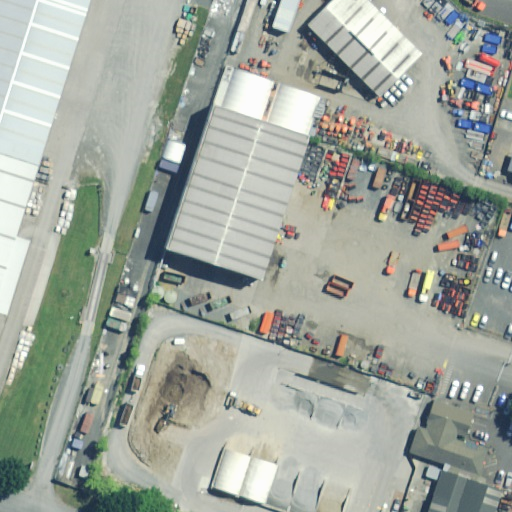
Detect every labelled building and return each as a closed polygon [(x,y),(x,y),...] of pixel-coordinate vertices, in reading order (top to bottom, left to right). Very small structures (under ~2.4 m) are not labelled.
[(0,0),(0,314),(6,317),(29,243),(15,238),(89,0),(0,0)] [(296,0),(278,0),(269,28),(285,34),(296,0)] [(418,55),(363,0),(355,0),(353,2),(350,0),(332,0),(305,27),(376,97),(418,55)] [(302,139),(207,108),(160,252),(255,283),(302,139)] [(471,413),(432,400),(424,426),(426,426),(424,431),(416,428),(408,452),(476,475),(484,451),(452,440),(454,434),(463,437),(471,413)] [(491,511),(498,491),(439,471),(425,511),(491,511)]
